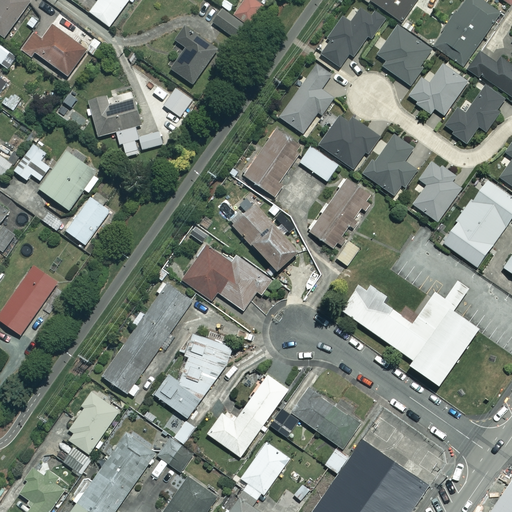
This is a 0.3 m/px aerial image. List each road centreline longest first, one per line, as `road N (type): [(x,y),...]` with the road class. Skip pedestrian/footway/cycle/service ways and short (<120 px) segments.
road 1 (residential): [(497,457),(345,350),(295,330)]
road 2 (residential): [(511,126),(467,160),(368,96)]
